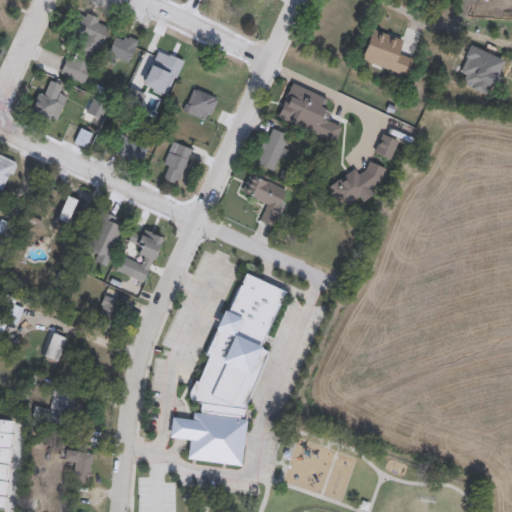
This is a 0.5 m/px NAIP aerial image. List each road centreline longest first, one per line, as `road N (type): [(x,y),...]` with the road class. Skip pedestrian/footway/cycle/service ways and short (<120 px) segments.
road 1 (tertiary): [(119,511),(132,392),(147,336),(301,0)]
road 2 (residential): [(0,127),(338,285)]
road 3 (residential): [(132,0),(272,65)]
